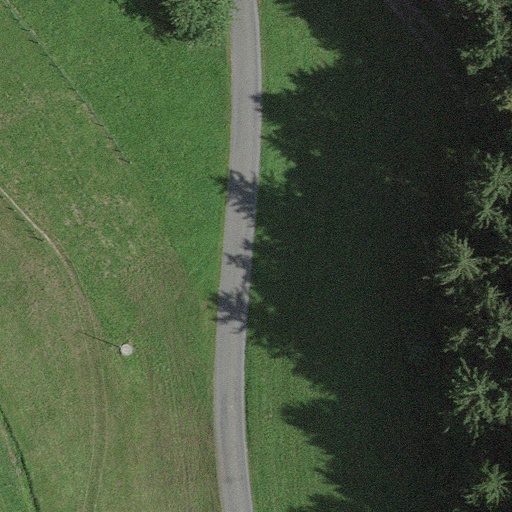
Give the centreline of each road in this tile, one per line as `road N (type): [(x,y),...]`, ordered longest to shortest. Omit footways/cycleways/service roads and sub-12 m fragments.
road 1 (unclassified): [(232,0),(240,64),(222,408),(235,511)]
road 2 (track): [(394,0),(511,160)]
